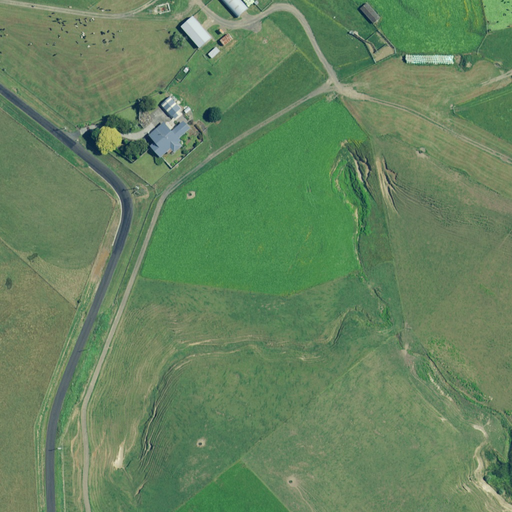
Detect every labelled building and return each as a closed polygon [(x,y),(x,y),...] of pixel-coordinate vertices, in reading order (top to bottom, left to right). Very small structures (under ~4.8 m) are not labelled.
[(249,9),(240,0),(222,0),(239,18),(249,9)] [(381,18),(368,3),(362,9),(375,24),(381,18)] [(213,38),(194,16),(183,27),(201,48),(213,38)] [(234,39),(229,34),(221,40),(226,46),(234,39)] [(221,51),(217,47),(209,54),(213,58),(221,51)] [(183,112),(173,99),(162,108),(173,121),(183,112)] [(169,152),(171,154),(174,151),(176,153),(184,146),(179,140),(193,128),(186,120),(173,130),(166,122),(151,135),(156,142),(152,146),(162,158),(169,152)]
